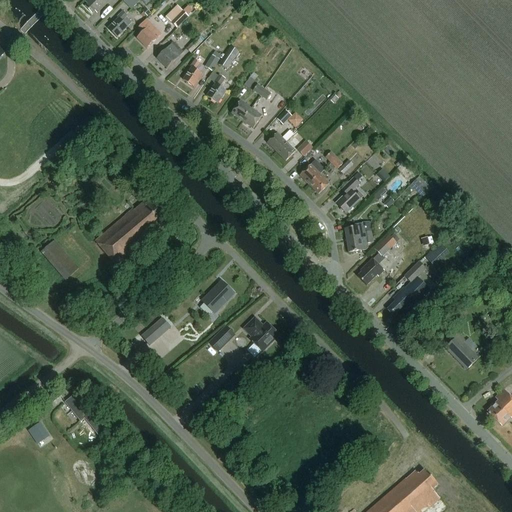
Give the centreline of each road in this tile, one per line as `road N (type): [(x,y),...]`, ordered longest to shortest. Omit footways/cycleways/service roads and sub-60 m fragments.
road 1 (track): [(17,37),(129,145),(209,241),(199,259),(0,413)]
road 2 (unclassified): [(257,511),(130,382),(0,285)]
road 3 (residential): [(331,279),(336,262),(327,224),(262,156),(156,82)]
road 4 (track): [(209,241),(272,294),(405,433)]
road 5 (tertiary): [(331,279),(147,94)]
road 6 (tertiary): [(511,465),(331,279)]
